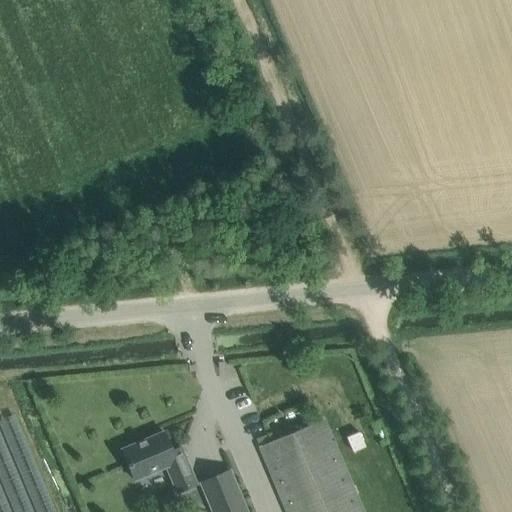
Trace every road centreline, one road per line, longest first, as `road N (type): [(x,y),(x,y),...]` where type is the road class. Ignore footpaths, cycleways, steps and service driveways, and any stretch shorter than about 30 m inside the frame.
road 1 (track): [(453,511),(234,0)]
road 2 (unclassified): [(0,328),(511,276)]
